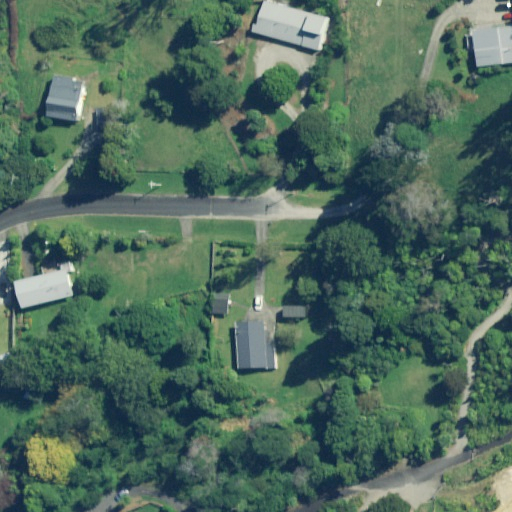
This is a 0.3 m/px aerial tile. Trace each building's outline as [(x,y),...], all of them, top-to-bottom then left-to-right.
[(327,19),(266,1),(257,33),(318,50),(327,19)] [(511,27),(475,31),(479,66),(511,62),(511,27)] [(87,83),(58,77),(50,116),(79,122),(87,83)] [(112,110),(98,110),(99,128),(113,128),(112,110)] [(75,296),(68,271),(20,283),(26,309),(75,296)] [(262,292),(251,291),(250,311),(261,312),(262,292)] [(230,295),(214,294),(213,314),(229,315),(230,295)] [(305,317),(305,306),(283,306),(283,318),(305,317)] [(263,328),(263,322),(237,323),(238,369),(273,368),(273,358),(272,346),(272,328),(263,328)]
